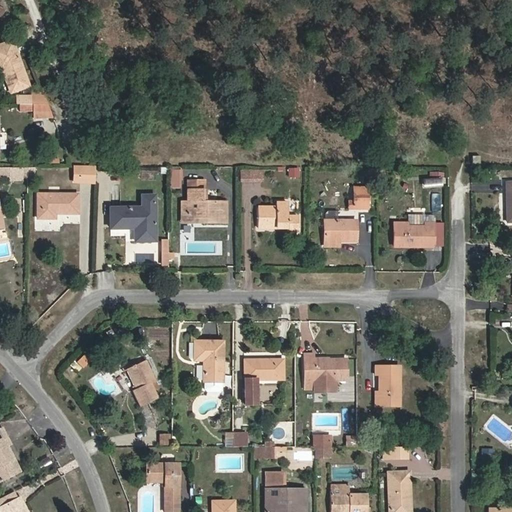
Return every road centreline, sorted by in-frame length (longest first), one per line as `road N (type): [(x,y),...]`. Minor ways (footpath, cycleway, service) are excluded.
road 1 (residential): [(18,365),(106,293),(467,293)]
road 2 (residential): [(467,293),(464,511)]
road 3 (residential): [(105,511),(68,429),(18,365)]
